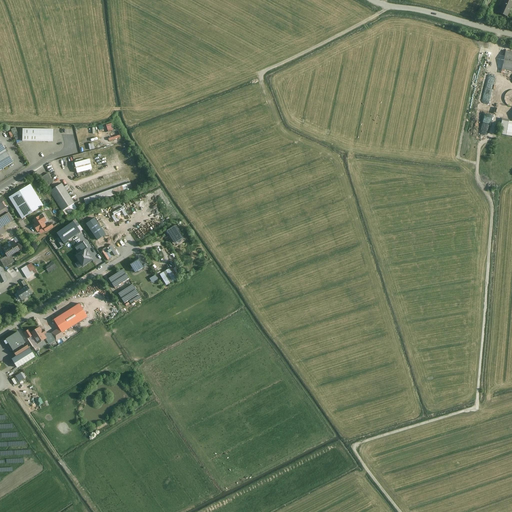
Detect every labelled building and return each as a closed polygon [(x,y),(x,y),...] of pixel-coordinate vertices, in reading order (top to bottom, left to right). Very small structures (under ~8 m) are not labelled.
[(511,2),(506,0),(502,0),(498,13),(507,17),(511,5),(511,2)] [(511,52),(505,51),(502,73),(511,74),(511,52)] [(499,134),(511,136),(511,122),(501,121),(499,134)] [(17,140),(22,138),(17,127),(13,129),(17,140)] [(54,132),(23,132),(23,144),(54,145),(54,132)] [(0,141),(0,172),(14,164),(0,141)] [(75,163),(77,173),(92,169),(90,159),(75,163)] [(50,173),(44,176),(49,185),(55,181),(50,173)] [(130,183),(83,199),(85,205),(132,189),(130,183)] [(75,204),(62,184),(50,192),(62,211),(75,204)] [(31,185),(10,198),(22,219),(44,206),(31,185)] [(0,219),(10,213),(3,202),(0,203),(0,219)] [(47,221),(43,214),(33,220),(35,224),(34,224),(37,232),(43,228),(45,231),(54,226),(52,222),(46,225),(44,222),(47,221)] [(98,218),(89,224),(100,240),(109,234),(98,218)] [(57,233),(64,243),(80,232),(73,222),(57,233)] [(178,225),(169,230),(177,245),(187,239),(178,225)] [(21,251),(15,240),(3,247),(8,255),(10,258),(11,257),(21,251)] [(75,247),(79,253),(85,250),(87,248),(82,242),(75,247)] [(92,260),(85,250),(79,253),(75,256),(82,266),(92,260)] [(11,257),(10,258),(8,255),(0,260),(2,263),(5,268),(14,262),(11,257)] [(131,265),(135,273),(148,266),(144,257),(131,265)] [(45,267),(49,273),(57,268),(53,262),(45,267)] [(27,266),(21,269),(27,278),(33,275),(29,269),(27,266)] [(172,267),(162,274),(168,284),(178,277),(172,267)] [(129,279),(123,269),(109,278),(115,288),(129,279)] [(139,294),(132,284),(118,293),(125,303),(139,294)] [(33,295),(27,286),(16,292),(22,302),(33,295)] [(62,328),(64,332),(91,316),(83,302),(56,318),(62,328)] [(39,345),(48,340),(44,333),(41,328),(31,333),(33,336),(39,345)] [(64,332),(62,328),(53,333),(58,341),(67,337),(64,332)] [(51,346),(58,341),(53,333),(51,329),(44,333),(48,340),(51,346)] [(29,339),(33,336),(31,333),(30,330),(25,333),(29,339)] [(9,340),(11,344),(24,336),(22,332),(9,340)] [(12,346),(25,338),(24,336),(11,344),(12,346)] [(12,346),(15,350),(28,342),(25,338),(12,346)] [(18,356),(34,347),(30,341),(28,342),(15,350),(18,356)] [(15,358),(20,368),(39,356),(34,347),(18,356),(15,358)]
